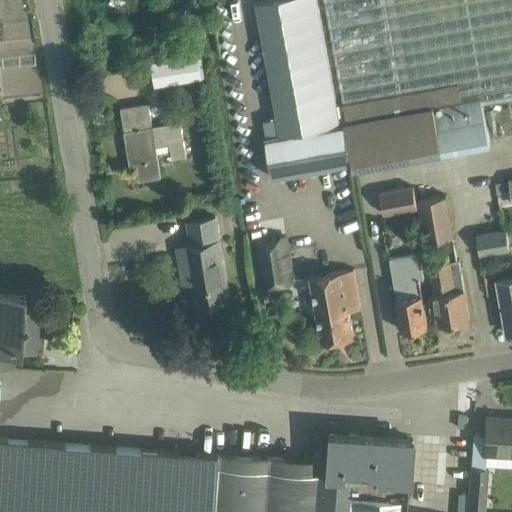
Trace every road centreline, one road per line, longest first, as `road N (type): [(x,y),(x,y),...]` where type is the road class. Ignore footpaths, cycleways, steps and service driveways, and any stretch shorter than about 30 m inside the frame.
road 1 (residential): [(96,308),(109,343),(140,357),(280,384),(361,385),(511,363)]
road 2 (unclassified): [(96,308),(46,0)]
road 3 (unknown): [(490,366),(452,170)]
